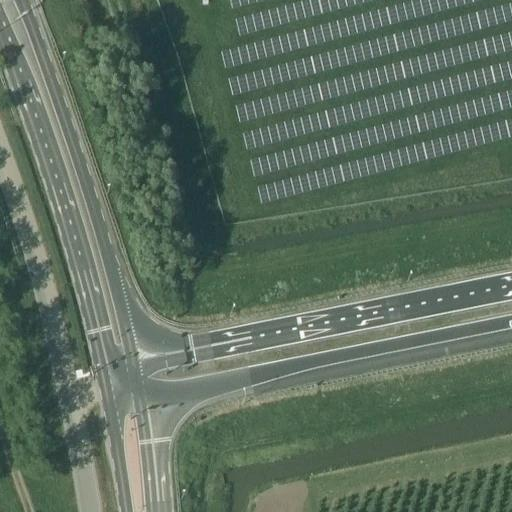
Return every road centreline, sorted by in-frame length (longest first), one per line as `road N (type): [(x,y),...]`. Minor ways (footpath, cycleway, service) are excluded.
road 1 (motorway): [(511,293),(132,367)]
road 2 (primary): [(132,367),(102,240),(22,0)]
road 3 (motorway): [(138,395),(511,321)]
road 4 (unclassified): [(94,511),(0,156)]
road 5 (primary): [(0,40),(71,238),(106,384)]
road 6 (tertiary): [(106,384),(117,458),(137,511)]
